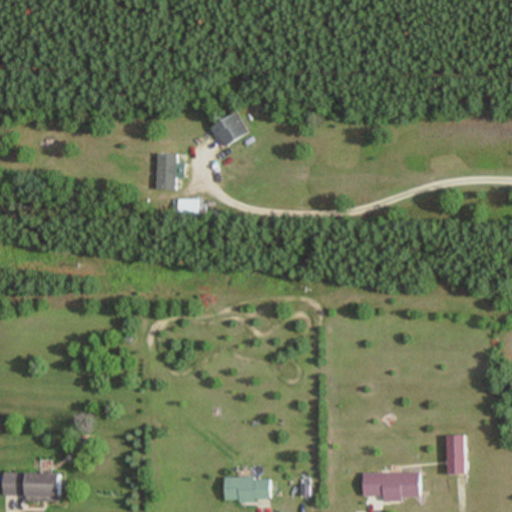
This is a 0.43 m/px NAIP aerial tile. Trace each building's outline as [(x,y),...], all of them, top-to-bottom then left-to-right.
[(250,132),(236,111),(211,128),(225,149),(250,132)] [(159,191),(177,191),(177,155),(159,155),(159,191)] [(200,201),(179,201),(179,218),(200,218),(200,201)] [(466,437),(448,437),(448,476),(466,476),(466,437)] [(60,473),(3,473),(3,500),(60,500),(60,473)] [(384,501),(421,500),(421,473),(363,474),(364,497),(384,497),(384,501)] [(225,502),(271,502),(271,478),(225,478),(225,502)]
